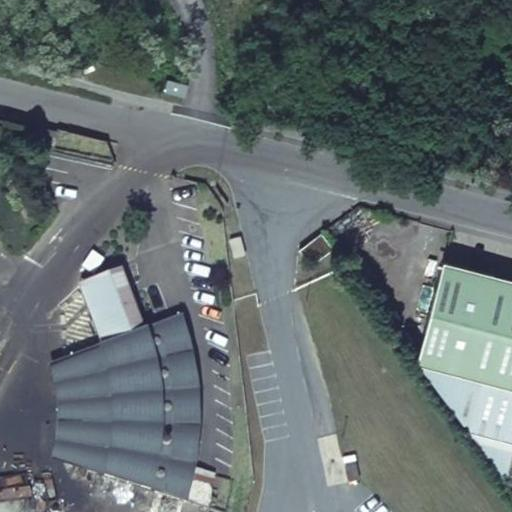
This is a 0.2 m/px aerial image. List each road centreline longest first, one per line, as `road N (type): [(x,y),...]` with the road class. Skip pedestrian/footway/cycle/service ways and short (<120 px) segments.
road 1 (residential): [(511,223),(0,98)]
road 2 (unknown): [(168,137),(101,176),(38,254)]
